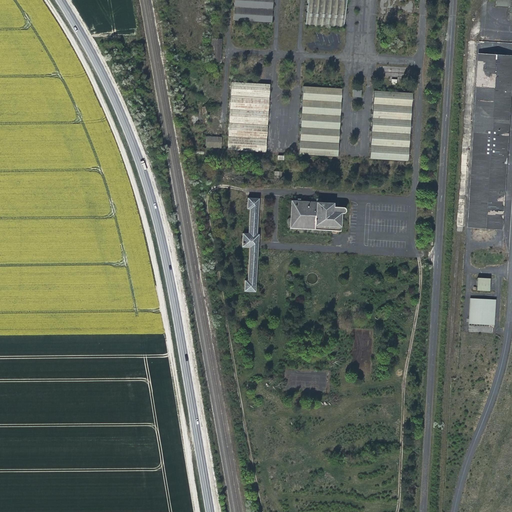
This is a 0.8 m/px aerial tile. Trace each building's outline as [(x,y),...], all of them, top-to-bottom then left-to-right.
[(272,20),(272,0),(233,0),(233,18),(272,20)] [(346,0),(307,0),(306,25),(345,28),(346,0)] [(222,39),(212,39),(212,63),(222,63),(222,39)] [(474,56),(466,225),(502,227),(510,57),(474,56)] [(271,84),(232,82),(228,150),(266,152),(271,84)] [(342,89),(304,86),(299,154),(338,157),(342,89)] [(413,94),(375,91),(370,159),(409,162),(413,94)] [(222,137),(206,136),(205,147),(222,148),(222,137)] [(259,197),(247,197),(246,208),(249,208),(247,232),(242,231),(242,246),(248,246),(246,279),(244,279),(244,291),(255,291),(258,232),(257,232),(259,197)] [(289,228),(340,230),(341,213),(344,213),(345,212),(345,210),(345,207),(344,206),(343,205),(333,204),(333,201),(290,199),(289,228)]
